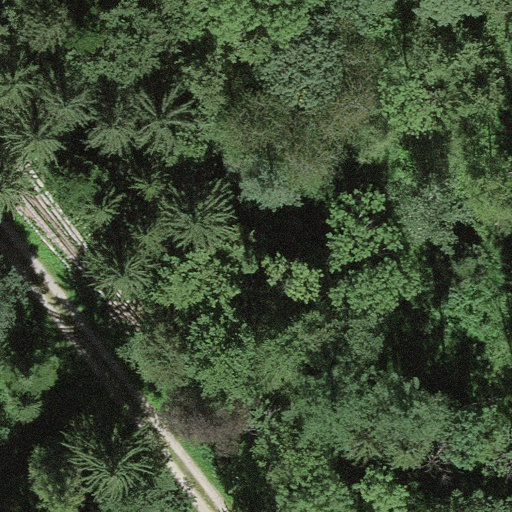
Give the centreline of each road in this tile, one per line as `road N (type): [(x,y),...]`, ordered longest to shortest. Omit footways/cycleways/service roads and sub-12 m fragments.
road 1 (track): [(204,511),(0,242)]
road 2 (track): [(508,511),(511,372)]
road 3 (track): [(105,381),(0,456)]
